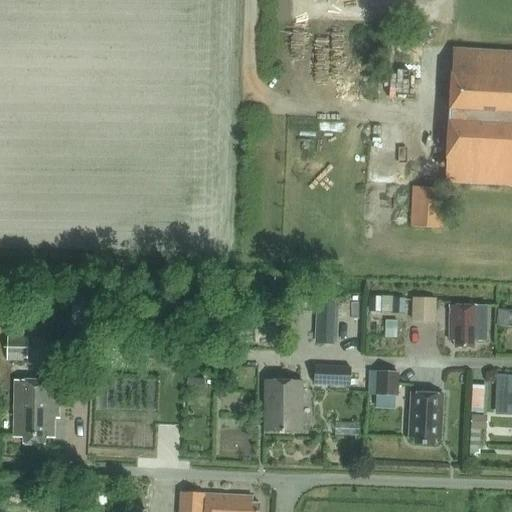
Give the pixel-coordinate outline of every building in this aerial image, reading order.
[(511,51),(452,48),(446,183),(511,186),(511,51)] [(411,228),(445,230),(447,189),(413,187),(411,228)] [(74,285),(72,325),(88,326),(91,286),(74,285)] [(371,298),(370,309),(383,310),(384,299),(371,298)] [(383,310),(383,313),(394,314),(395,311),(395,299),(384,299),(383,310)] [(395,299),(395,311),(407,311),(407,300),(395,299)] [(416,299),(415,323),(437,324),(438,300),(416,299)] [(317,304),(316,344),(334,344),(335,305),(317,304)] [(449,307),(449,342),(454,342),(454,348),(473,349),(473,342),(487,342),(488,307),(449,307)] [(500,311),(499,326),(509,327),(510,311),(500,311)] [(387,322),(386,331),(400,331),(400,322),(387,322)] [(9,329),(9,338),(23,338),(23,330),(9,329)] [(6,338),(5,363),(25,364),(26,338),(23,338),(9,338),(6,338)] [(149,351),(126,350),(126,358),(149,359),(149,351)] [(314,386),(351,387),(352,368),(315,366),(314,386)] [(374,372),(373,395),(394,396),(395,396),(396,373),(374,372)] [(511,376),(504,376),(502,412),(511,412),(511,376)] [(265,381),(264,432),(298,433),(298,420),(302,420),(302,382),(265,381)] [(57,419),(58,384),(16,383),(14,440),(24,440),(24,445),(43,445),(44,439),(51,439),(52,419),(57,419)] [(435,440),(441,440),(443,395),(411,394),(409,439),(415,439),(415,445),(435,446),(435,440)] [(472,416),(471,429),(487,430),(487,417),(472,416)] [(90,506),(108,506),(109,483),(91,483),(90,506)] [(203,511),(204,495),(181,494),(180,511),(203,511)] [(251,506),(252,498),(206,495),(204,511),(259,511),(259,506),(251,506)]
